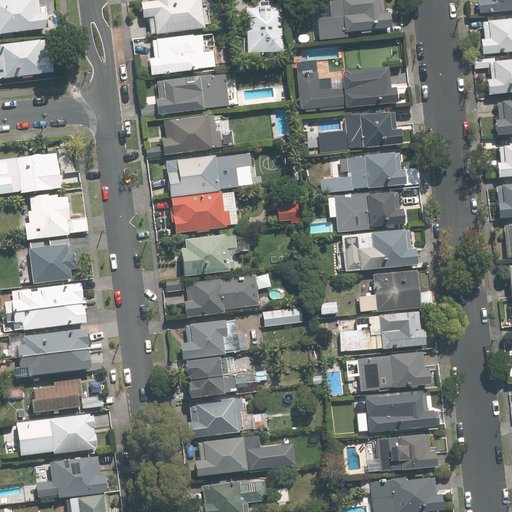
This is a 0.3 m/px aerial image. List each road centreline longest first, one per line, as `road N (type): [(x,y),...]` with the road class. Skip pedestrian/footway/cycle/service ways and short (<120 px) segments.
road 1 (residential): [(434,0),(489,511)]
road 2 (tertiary): [(107,106),(147,422)]
